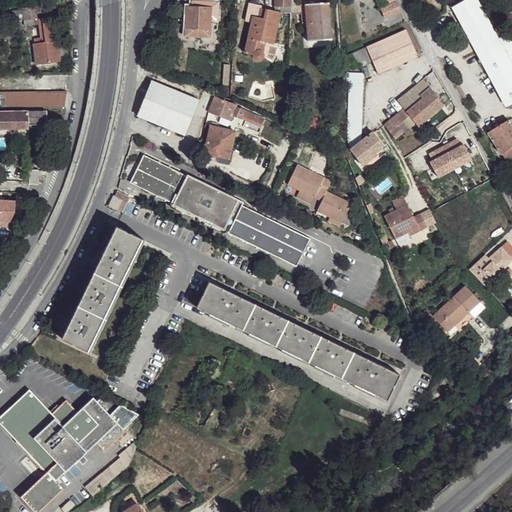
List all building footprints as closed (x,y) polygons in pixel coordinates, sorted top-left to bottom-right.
[(291,0),(275,0),(275,10),(281,12),(291,12),(291,0)] [(488,16),(480,0),(463,0),(453,6),(507,104),(511,101),(511,58),(507,48),(495,28),(488,16)] [(333,38),(329,1),(306,3),(309,40),(333,38)] [(400,10),(396,2),(382,8),(385,16),(400,10)] [(50,4),(36,6),(37,16),(38,20),(40,19),(52,17),(52,16),(50,4)] [(212,15),(212,6),(193,5),(188,5),(186,36),(210,37),(212,15)] [(36,6),(23,8),(24,18),(25,19),(37,16),(36,6)] [(23,8),(14,10),(15,19),(24,18),(23,8)] [(274,43),(281,12),(275,10),(264,8),(262,18),(259,17),(251,15),(243,52),(253,54),(253,56),(255,58),(258,59),(262,57),(262,55),(262,52),(260,50),(262,40),(274,43)] [(504,24),(497,11),(488,16),(495,28),(504,24)] [(37,16),(25,19),(25,25),(38,23),(38,20),(37,16)] [(61,56),(59,41),(61,40),(58,16),(52,16),(52,17),(40,19),(42,37),(35,38),(36,43),(35,43),(37,58),(61,56)] [(412,43),(406,30),(353,53),(356,60),(359,66),(373,60),(412,43)] [(61,40),(59,41),(61,56),(69,55),(68,39),(61,40)] [(417,55),(412,43),(373,60),(379,73),(417,56),(417,55)] [(356,60),(353,53),(344,57),(344,66),(356,60)] [(362,141),(363,73),(351,73),(348,135),(351,149),(362,141)] [(443,105),(425,79),(398,101),(404,108),(415,123),(418,126),(443,105)] [(185,134),(198,99),(153,80),(139,116),(185,134)] [(64,92),(0,92),(0,106),(28,107),(47,107),(62,107),(64,92)] [(242,116),(244,109),(237,106),(237,104),(216,97),(210,111),(232,118),(234,114),(242,116)] [(415,123),(404,108),(384,124),(396,138),(415,123)] [(263,124),(265,117),(247,110),(245,117),(263,124)] [(12,111),(0,111),(0,129),(29,128),(29,122),(28,111),(12,111)] [(47,112),(28,111),(29,122),(47,123),(47,112)] [(260,131),(263,124),(245,117),(242,124),(260,131)] [(511,124),(509,119),(489,132),(502,153),(511,148),(511,149),(511,124)] [(229,158),(235,131),(211,126),(205,153),(214,155),(229,158)] [(384,145),(373,132),(362,141),(351,149),(362,165),(376,153),(375,152),(384,145)] [(453,140),(426,157),(430,163),(427,165),(436,179),(468,158),(460,145),(457,146),(453,140)] [(511,149),(511,148),(502,153),(506,160),(511,156),(511,149)] [(228,164),(229,158),(214,155),(213,160),(228,164)] [(175,204),(187,178),(182,175),(144,156),(130,183),(168,203),(170,201),(175,204)] [(327,188),(331,179),(297,162),(288,183),(299,188),(315,196),(318,197),(320,193),(323,195),(327,188)] [(39,170),(30,170),(30,184),(39,184),(39,170)] [(175,206),(225,230),(224,231),(228,234),(242,206),(243,203),(239,201),(189,177),(187,178),(175,204),(175,206)] [(311,202),(315,196),(299,188),(296,196),(311,202)] [(348,224),(354,211),(348,208),(351,200),(327,188),(323,195),(317,209),(329,215),(342,221),(348,224)] [(11,200),(0,199),(0,215),(10,216),(11,200)] [(125,213),(130,204),(122,199),(118,210),(125,213)] [(407,204),(384,216),(395,238),(407,232),(418,226),(419,230),(426,226),(420,213),(413,217),(407,204)] [(297,267),(310,240),(242,206),(228,234),(297,267)] [(339,226),(342,221),(329,215),(327,221),(339,226)] [(418,226),(407,232),(409,235),(419,230),(418,226)] [(90,352),(148,242),(124,229),(65,339),(90,352)] [(487,251),(471,266),(486,282),(511,258),(511,241),(510,239),(491,256),(487,251)] [(389,405),(402,378),(214,283),(201,308),(389,405)] [(468,310),(480,299),(466,283),(454,293),(468,310)] [(446,329),(468,310),(454,293),(432,313),(446,329)] [(474,317),(485,306),(480,299),(468,310),(474,317)] [(253,369),(257,361),(240,353),(237,361),(240,363),(239,366),(243,368),(245,365),(253,369)] [(243,392),(250,377),(233,369),(228,379),(218,374),(213,383),(224,388),(223,391),(233,396),(237,389),(243,392)] [(28,388),(0,415),(0,419),(48,470),(23,495),(39,511),(65,486),(58,479),(97,441),(104,448),(122,427),(121,425),(130,414),(116,400),(106,410),(89,391),(73,406),(61,394),(47,409),(28,388)] [(129,466),(132,458),(138,443),(137,441),(120,455),(122,457),(102,473),(110,482),(129,466)] [(110,482),(102,473),(86,487),(93,496),(110,482)]
